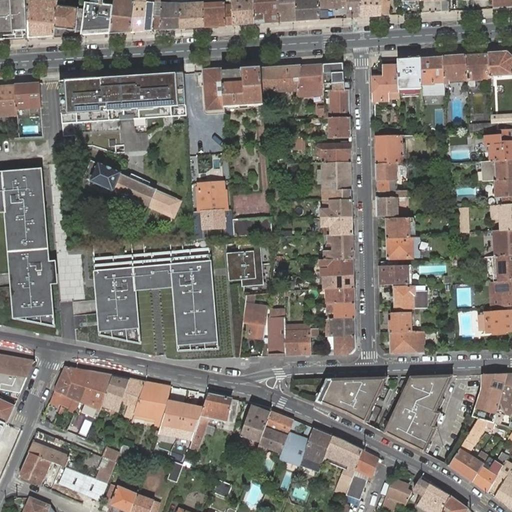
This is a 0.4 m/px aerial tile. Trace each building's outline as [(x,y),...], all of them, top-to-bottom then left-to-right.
[(28,17),(27,0),(18,0),(15,0),(13,0),(8,1),(2,1),(0,1),(0,38),(2,39),(2,36),(4,36),(10,36),(15,35),(29,34),(28,17)] [(27,0),(28,17),(29,34),(29,39),(39,39),(44,0),(42,0),(27,0)] [(58,0),(52,0),(53,1),(44,0),(39,39),(54,38),(56,28),(58,6),(58,1),(58,0)] [(114,0),(114,6),(112,30),(111,34),(132,32),(135,2),(125,1),(125,0),(114,0)] [(155,0),(155,3),(153,31),(161,31),(180,29),(181,4),(170,4),(170,0),(155,0)] [(181,4),(180,29),(205,28),(205,3),(205,0),(198,0),(199,2),(189,2),(189,4),(181,4)] [(225,5),(226,26),(234,26),(255,25),(253,0),(232,0),(233,5),(225,5)] [(253,0),(255,25),(280,23),(278,0),(253,0)] [(278,0),(280,23),(297,21),(296,0),(278,0)] [(296,0),(297,21),(320,20),(320,9),(319,0),(296,0)] [(319,0),(320,9),(342,9),(342,5),(342,0),(319,0)] [(347,0),(347,5),(347,18),(362,17),(361,0),(347,0)] [(361,0),(362,17),(382,16),(381,0),(361,0)] [(386,0),(381,0),(382,16),(389,16),(390,1),(387,1),(386,0)] [(449,0),(444,0),(445,0),(441,1),(441,12),(450,12),(449,1),(449,0)] [(511,0),(493,0),(494,9),(511,7),(511,0)] [(65,2),(58,1),(58,6),(56,28),(63,29),(76,30),(84,31),(86,9),(79,8),(65,7),(65,2)] [(135,2),(132,32),(153,31),(155,3),(139,2),(135,2)] [(205,3),(205,28),(226,26),(225,5),(225,3),(205,3)] [(87,4),(86,9),(84,31),(84,32),(83,36),(104,34),(105,31),(112,30),(114,6),(107,6),(107,4),(106,4),(106,5),(98,5),(92,4),(87,4)] [(56,28),(54,38),(63,37),(63,29),(56,28)] [(511,56),(508,53),(489,54),(490,76),(490,80),(491,86),(494,86),(494,76),(511,75),(511,56)] [(489,54),(466,55),(468,80),(485,79),(484,77),(490,76),(489,54)] [(466,55),(444,57),(445,82),(445,84),(450,84),(450,81),(450,77),(464,76),(464,80),(468,80),(466,55)] [(444,57),(421,59),(422,84),(422,89),(445,88),(445,84),(445,82),(444,57)] [(398,60),(398,67),(399,90),(422,89),(422,84),(421,59),(398,60)] [(344,64),(324,65),(324,84),(328,84),(328,88),(324,88),(324,89),(324,91),(328,91),(332,91),(350,91),(350,83),(345,83),(344,64)] [(324,65),(301,66),(298,89),(298,91),(324,89),(324,88),(324,84),(324,65)] [(301,66),(261,69),(263,92),(298,89),(301,66)] [(375,80),(375,100),(388,100),(388,98),(400,98),(399,90),(398,67),(385,68),(386,73),(386,75),(386,79),(375,80)] [(245,104),(264,103),(263,92),(261,69),(243,70),(223,71),(225,105),(245,104)] [(223,71),(206,72),(206,79),(207,86),(208,106),(217,106),(217,112),(225,111),(225,105),(223,71)] [(185,73),(60,82),(63,124),(120,120),(120,116),(134,115),(135,119),(188,116),(185,73)] [(39,115),(42,115),(41,107),(40,83),(16,85),(17,109),(31,108),(31,116),(39,115)] [(0,116),(17,115),(17,109),(16,85),(0,85),(0,116)] [(217,106),(208,106),(207,106),(206,104),(205,86),(202,86),(203,108),(204,111),(205,112),(207,113),(217,112),(217,106)] [(324,89),(298,91),(297,98),(324,96),(324,91),(324,89)] [(324,114),(324,119),(325,118),(351,118),(350,91),(332,91),(331,114),(328,114),(324,114)] [(511,114),(492,116),(492,124),(511,122),(511,114)] [(351,118),(325,118),(325,121),(331,121),(331,132),(331,138),(351,138),(351,118)] [(376,129),(376,137),(401,136),(401,128),(376,129)] [(511,130),(501,131),(502,135),(486,136),(487,146),(491,146),(492,161),(497,161),(511,160),(511,130)] [(401,136),(376,137),(377,164),(397,164),(403,164),(403,156),(402,145),(402,136),(401,136)] [(305,139),(292,139),(290,150),(291,150),(292,151),(305,151),(305,139)] [(323,156),(323,164),(352,163),(351,144),(319,145),(317,147),(318,154),(320,156),(323,156)] [(498,181),(511,180),(511,160),(497,161),(492,162),(484,162),(482,162),(483,182),(496,181),(498,181)] [(92,182),(114,192),(121,174),(121,173),(99,164),(92,161),(84,179),(92,182)] [(330,201),(340,201),(353,201),(352,191),(352,163),(323,164),(324,185),(324,201),(325,201),(330,201)] [(377,181),(378,192),(391,191),(398,191),(397,164),(377,164),(377,181)] [(41,170),(0,173),(0,203),(5,204),(5,211),(14,318),(54,327),(50,276),(56,276),(55,262),(49,263),(41,170)] [(454,172),(455,184),(462,184),(462,171),(454,172)] [(121,174),(114,192),(145,205),(170,216),(176,204),(178,199),(153,188),(149,186),(130,178),(121,174)] [(132,174),(130,178),(149,186),(151,182),(132,174)] [(511,205),(511,180),(498,181),(496,181),(497,201),(504,201),(504,206),(511,205)] [(195,225),(196,240),(234,237),(233,220),(232,210),(226,211),(224,191),(223,191),(222,183),(199,185),(201,213),(194,213),(195,225)] [(277,200),(284,200),(285,195),(286,187),(286,186),(277,185),(275,200),(277,200)] [(408,198),(408,191),(391,191),(378,192),(378,217),(399,217),(398,199),(408,198)] [(330,201),(325,201),(325,210),(322,210),(323,218),(353,218),(353,201),(340,201),(330,201)] [(176,204),(170,216),(173,218),(179,205),(176,204)] [(511,230),(511,205),(504,206),(496,206),(496,210),(501,210),(501,220),(502,231),(511,230)] [(496,206),(491,207),(492,220),(501,220),(501,210),(496,210),(496,206)] [(233,220),(234,237),(273,235),(272,218),(233,220)] [(325,232),(325,236),(328,236),(331,236),(354,235),(353,218),(323,218),(323,221),(323,224),(323,227),(325,227),(325,230),(325,232)] [(387,219),(387,239),(410,238),(410,223),(414,223),(414,218),(387,219)] [(511,256),(511,230),(502,231),(495,231),(497,257),(511,256)] [(354,251),(354,235),(331,236),(328,236),(328,244),(332,244),(332,251),(323,251),(324,260),(354,260),(354,251)] [(421,245),(421,238),(415,238),(410,238),(387,239),(388,247),(388,251),(388,259),(418,258),(418,253),(414,253),(413,245),(419,245),(421,245)] [(240,254),(228,255),(230,281),(242,279),(243,286),(262,285),(259,246),(239,247),(240,254)] [(94,260),(101,336),(140,344),(136,290),(134,277),(173,273),(174,287),(179,349),(191,347),(191,351),(207,350),(206,346),(218,345),(209,249),(94,260)] [(511,281),(511,256),(497,257),(494,257),(496,282),(500,282),(511,281)] [(320,277),(324,277),(328,277),(335,276),(354,276),(354,260),(324,260),(320,260),(320,277)] [(379,267),(380,285),(412,284),(415,284),(414,265),(379,265),(379,267)] [(134,277),(136,290),(155,289),(174,287),(173,273),(134,277)] [(511,306),(511,281),(500,282),(496,282),(494,282),(494,287),(496,287),(497,307),(511,306)] [(415,309),(427,309),(426,293),(426,286),(416,287),(395,287),(395,309),(415,309)] [(355,304),(355,288),(335,289),(328,289),(327,289),(322,290),(322,292),(322,295),(325,295),(328,295),(328,292),(335,291),(335,304),(355,304)] [(269,306),(246,304),(244,322),(251,323),(249,337),(265,338),(269,306)] [(355,319),(355,304),(335,304),(328,304),(328,313),(329,314),(331,314),(332,320),(335,320),(355,319)] [(272,310),(270,319),(285,319),(285,310),(272,310)] [(487,330),(488,333),(494,333),(494,335),(507,334),(507,332),(511,332),(511,311),(487,313),(487,315),(487,325),(487,328),(487,330)] [(391,322),(391,332),(412,332),(412,314),(393,315),(394,322),(391,322)] [(264,343),(262,357),(286,356),(286,331),(286,326),(285,319),(270,319),(271,327),(269,327),(270,343),(264,343)] [(356,336),(355,319),(335,320),(332,320),(332,337),(336,337),(356,336)] [(312,355),(311,338),(311,331),(286,331),(286,356),(312,355)] [(418,353),(425,352),(425,345),(418,345),(418,332),(412,332),(391,332),(392,353),(418,353)] [(356,349),(356,336),(336,337),(336,346),(332,346),(329,346),(329,355),(336,355),(351,355),(356,349)] [(34,361),(0,355),(0,396),(0,397),(1,389),(21,393),(27,378),(34,361)] [(66,367),(55,391),(56,391),(53,399),(59,401),(62,394),(65,395),(76,369),(66,367)] [(76,369),(65,395),(80,402),(94,372),(76,369)] [(113,375),(94,372),(80,402),(98,409),(104,395),(113,375)] [(511,373),(508,374),(500,403),(494,423),(500,425),(503,413),(511,415),(511,404),(511,405),(511,400),(511,373)] [(508,374),(482,375),(482,388),(473,417),(479,419),(488,422),(494,423),(500,403),(508,374)] [(113,375),(104,395),(115,400),(123,377),(113,375)] [(441,413),(437,411),(454,376),(412,377),(409,383),(406,381),(402,381),(399,386),(406,390),(385,434),(425,453),(438,428),(435,426),(441,413)] [(130,378),(123,377),(115,400),(121,402),(130,378)] [(128,420),(130,422),(133,412),(140,395),(145,381),(130,378),(121,402),(126,404),(120,421),(123,422),(121,428),(124,430),(128,420)] [(388,378),(326,380),(326,381),(323,382),(322,384),(322,385),(323,388),(320,393),(318,394),(317,395),(316,397),(317,399),(316,402),(332,407),(366,425),(388,378)] [(155,409),(163,411),(170,386),(145,381),(140,395),(158,399),(155,409)] [(208,394),(170,386),(163,411),(160,426),(194,433),(208,394)] [(194,433),(189,447),(197,449),(209,417),(235,422),(238,400),(208,394),(194,433)] [(158,399),(140,395),(133,412),(141,413),(142,409),(155,412),(155,409),(158,399)] [(0,420),(6,423),(13,406),(0,401),(0,420)] [(271,410),(252,404),(241,435),(260,442),(265,429),(268,420),(271,410)] [(286,437),(288,437),(288,436),(289,432),(294,419),(271,410),(268,420),(265,429),(260,442),(258,448),(261,449),(266,451),(272,434),(273,432),(283,436),(282,438),(285,439),(286,437)] [(86,436),(92,422),(76,415),(70,430),(86,436)] [(460,450),(450,467),(474,482),(488,493),(494,483),(507,461),(510,457),(505,454),(499,464),(482,452),(477,460),(469,455),(488,422),(479,419),(460,450)] [(333,436),(314,428),(309,439),(300,464),(320,472),(325,459),(327,453),(333,436)] [(288,436),(288,437),(281,457),(300,464),(309,439),(289,432),(288,436)] [(362,449),(333,436),(327,453),(351,462),(349,468),(347,467),(339,490),(347,493),(355,471),(362,449)] [(30,453),(51,461),(65,466),(68,458),(69,455),(32,443),(28,453),(30,453)] [(126,454),(129,445),(122,443),(120,452),(126,454)] [(120,452),(106,446),(102,457),(109,460),(105,470),(100,468),(96,479),(107,484),(120,452)] [(378,457),(362,449),(355,471),(369,476),(371,477),(378,457)] [(256,452),(254,458),(262,461),(264,454),(260,453),(256,452)] [(20,476),(41,485),(51,461),(30,453),(20,476)] [(351,462),(327,453),(325,459),(347,467),(349,468),(351,462)] [(168,479),(177,482),(183,464),(175,461),(168,479)] [(494,483),(488,493),(496,499),(500,502),(511,483),(511,463),(507,461),(494,483)] [(96,479),(65,467),(59,484),(100,501),(107,484),(96,479)] [(369,476),(355,471),(347,493),(346,495),(359,500),(369,476)] [(212,491),(226,497),(232,484),(217,478),(215,483),(212,491)] [(434,511),(444,511),(446,506),(445,505),(451,497),(432,484),(420,478),(416,484),(415,487),(424,492),(418,501),(434,511)] [(408,484),(394,479),(386,499),(406,505),(413,490),(407,488),(408,484)] [(511,483),(500,502),(505,505),(511,510),(511,483)] [(107,497),(114,500),(117,489),(111,487),(107,497)] [(112,506),(129,511),(131,511),(138,495),(119,488),(118,488),(117,489),(114,500),(112,506)] [(138,495),(131,511),(151,511),(155,501),(138,495)] [(46,511),(50,505),(31,497),(24,511),(46,511)] [(467,511),(469,510),(451,497),(445,505),(446,506),(444,511),(467,511)] [(347,511),(350,506),(342,503),(338,511),(347,511)]
